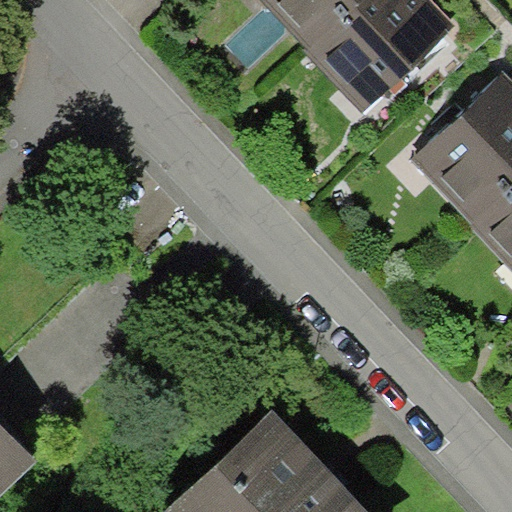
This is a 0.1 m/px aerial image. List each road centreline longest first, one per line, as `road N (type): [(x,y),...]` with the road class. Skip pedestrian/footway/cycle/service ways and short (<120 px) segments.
road 1 (residential): [(91,43),(511,501)]
road 2 (residential): [(0,127),(91,43)]
